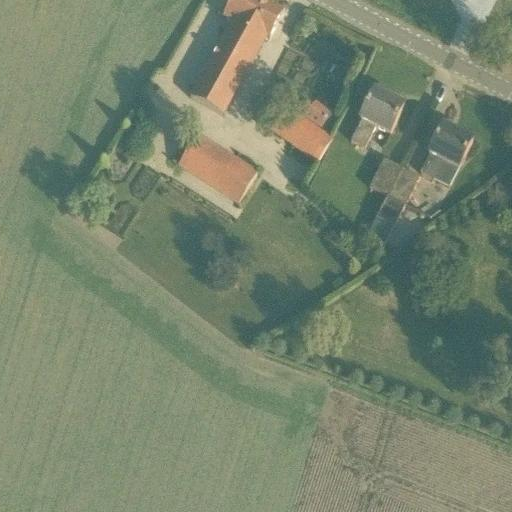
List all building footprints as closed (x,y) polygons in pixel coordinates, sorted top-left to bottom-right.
[(223,118),(258,56),(266,40),(269,41),(284,14),(283,13),(283,14),(258,0),(233,0),(223,19),(233,25),(190,101),(223,118)] [(404,110),(375,95),(361,122),(362,123),(351,144),(365,151),(376,130),(390,137),(404,110)] [(288,147),(304,123),(287,111),(270,134),(288,147)] [(459,172),(473,145),(443,130),(429,157),(430,158),(421,177),(449,191),(459,172)] [(238,206),(256,178),(197,139),(179,167),(238,206)] [(376,220),(377,221),(402,172),(384,163),(370,191),(386,200),(376,220)] [(402,172),(377,221),(395,230),(420,181),(402,172)] [(511,371),(509,370),(500,394),(511,399),(511,371)]
